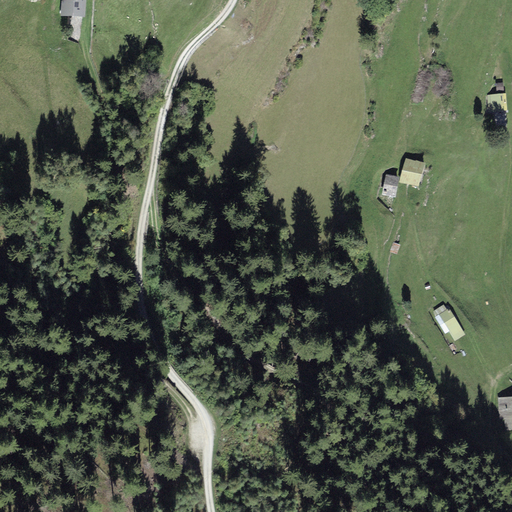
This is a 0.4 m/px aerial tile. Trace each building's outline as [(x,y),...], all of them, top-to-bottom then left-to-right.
[(87,0),(62,0),(61,16),(86,18),(87,0)] [(506,94),(488,95),(489,112),(507,110),(506,94)] [(425,164),(407,159),(400,183),(419,188),(425,164)] [(399,178),(386,175),(383,190),(396,193),(399,178)] [(455,308),(440,317),(448,331),(452,329),(457,339),(469,332),(455,308)] [(511,395),(501,395),(500,427),(511,426),(511,395)]
